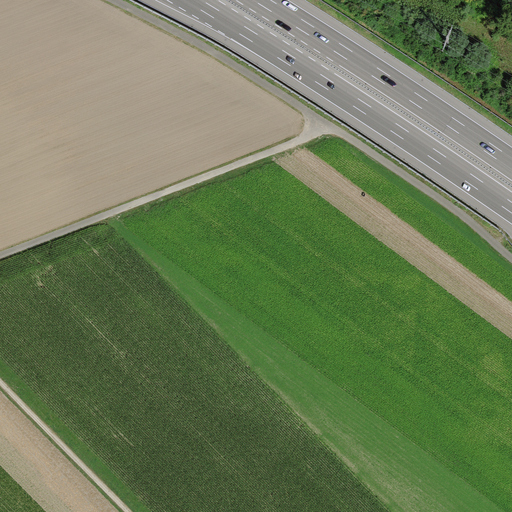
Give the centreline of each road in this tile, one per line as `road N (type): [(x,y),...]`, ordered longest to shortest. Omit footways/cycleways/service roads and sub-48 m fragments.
road 1 (motorway): [(193,0),(511,208)]
road 2 (track): [(511,258),(447,204),(210,50)]
road 3 (track): [(0,255),(295,142),(321,120)]
road 4 (motorway): [(511,164),(262,0)]
road 5 (track): [(0,381),(128,511)]
